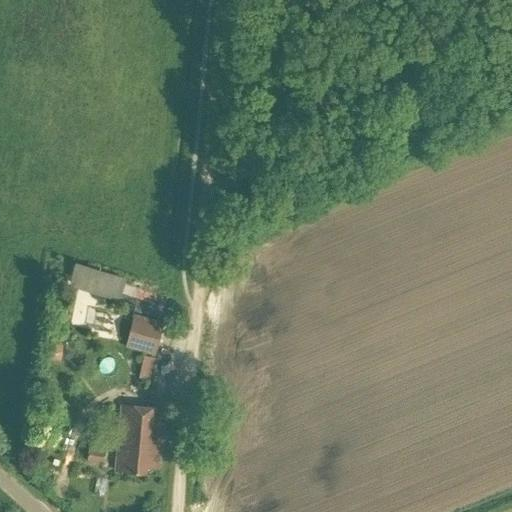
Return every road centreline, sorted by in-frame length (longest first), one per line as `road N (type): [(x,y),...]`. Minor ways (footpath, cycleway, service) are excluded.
road 1 (track): [(195,311),(226,0)]
road 2 (unclassified): [(177,511),(195,311)]
